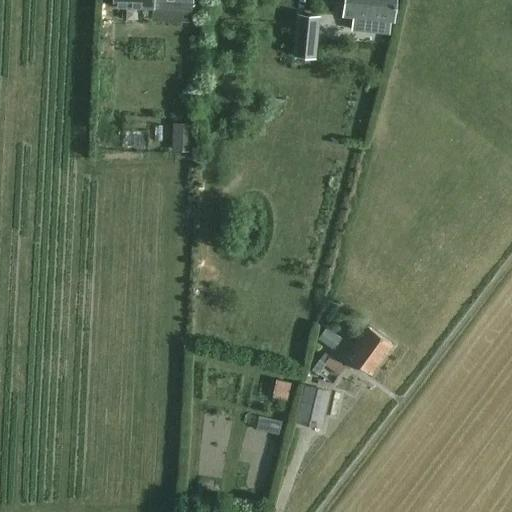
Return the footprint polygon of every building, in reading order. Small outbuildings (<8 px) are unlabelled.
[(192,9),(192,0),(113,0),(113,7),(153,9),(154,7),(192,9)] [(395,0),(344,0),(342,16),(393,22),(395,0)] [(315,57),(319,18),(297,15),(294,55),(315,57)] [(191,149),(193,122),(175,121),(174,148),(191,149)] [(393,344),(367,326),(346,355),(371,374),(393,344)] [(326,329),(318,341),(333,351),(341,339),(326,329)] [(338,374),(344,367),(324,352),(311,370),(317,374),(324,365),(338,374)] [(278,382),(275,398),(288,401),(291,385),(278,382)] [(306,385),(297,421),(321,427),(330,391),(306,385)] [(275,426),(278,415),(255,409),(252,421),(275,426)]
